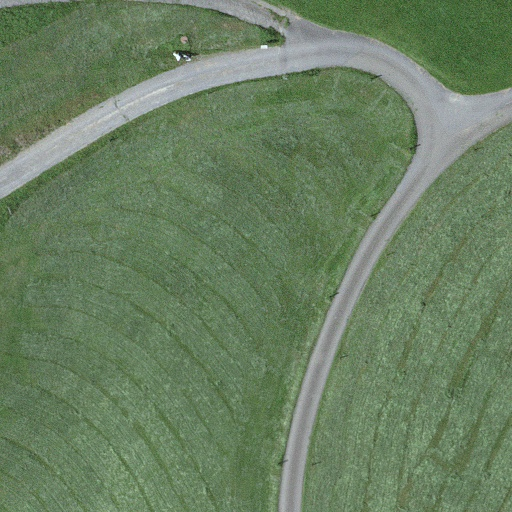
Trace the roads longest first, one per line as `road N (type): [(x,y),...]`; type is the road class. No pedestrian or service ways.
road 1 (track): [(453,127),(400,220),(327,390),(293,511)]
road 2 (track): [(0,172),(239,65),(335,37)]
road 3 (track): [(226,0),(270,8),(409,77),(453,127)]
